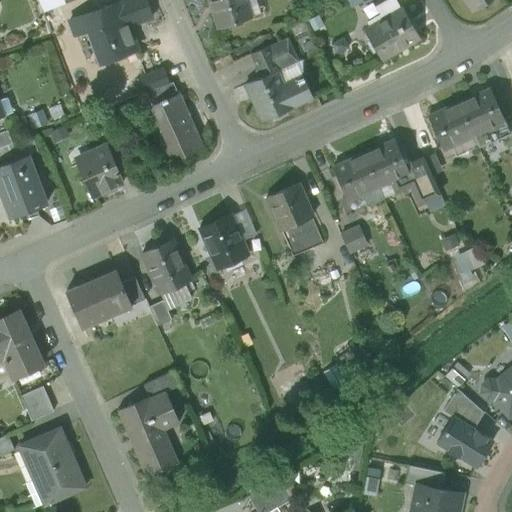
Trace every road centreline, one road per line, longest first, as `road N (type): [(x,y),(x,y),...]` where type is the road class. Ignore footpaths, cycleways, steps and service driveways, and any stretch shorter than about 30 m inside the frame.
road 1 (residential): [(131,511),(24,261)]
road 2 (residential): [(244,161),(468,59)]
road 3 (residential): [(24,261),(244,161)]
road 4 (residential): [(169,0),(244,161)]
